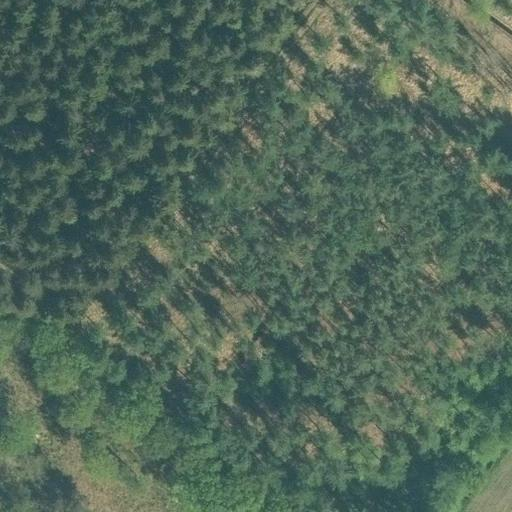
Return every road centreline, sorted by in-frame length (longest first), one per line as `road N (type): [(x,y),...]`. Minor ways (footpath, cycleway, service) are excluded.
road 1 (track): [(42,360),(322,0)]
road 2 (track): [(235,511),(0,330)]
